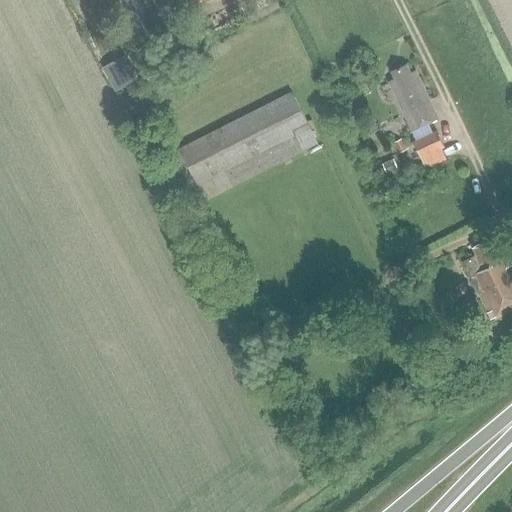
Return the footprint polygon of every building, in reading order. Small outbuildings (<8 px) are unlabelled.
[(131,0),(142,22),(165,11),(159,0),(131,0)] [(347,64),(364,56),(361,51),(345,58),(347,64)] [(122,60),(100,71),(112,94),(116,92),(134,82),(122,60)] [(388,82),(410,130),(436,118),(413,70),(407,72),(404,66),(390,73),(393,80),(388,82)] [(317,145),(291,92),(178,149),(204,201),(317,145)] [(413,141),(427,167),(450,155),(437,129),(432,131),(428,124),(413,132),(417,139),(413,141)] [(408,146),(404,136),(393,140),(397,151),(408,146)] [(393,159),(382,165),(386,173),(397,168),(393,159)] [(502,314),(511,309),(511,257),(500,233),(472,246),(476,253),(462,260),(490,318),(501,313),(502,314)] [(485,324),(471,297),(460,303),(464,310),(457,313),(462,324),(469,321),(474,330),(485,324)]
